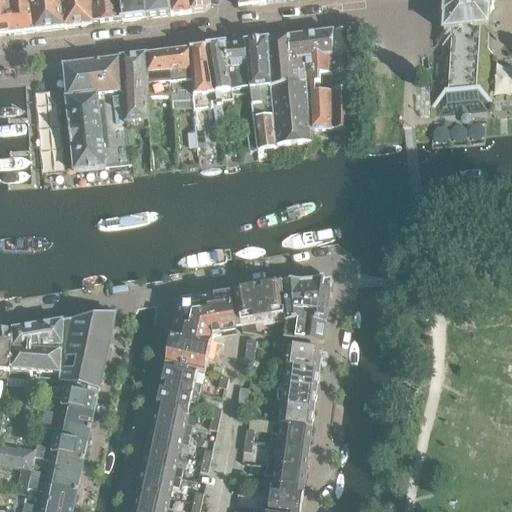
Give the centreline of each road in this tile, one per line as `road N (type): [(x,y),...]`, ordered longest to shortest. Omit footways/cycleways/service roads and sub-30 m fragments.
road 1 (residential): [(324,511),(348,292),(338,270),(329,265),(175,290)]
road 2 (residential): [(223,29),(411,5),(408,73)]
road 3 (residential): [(129,511),(175,290)]
road 4 (residential): [(0,62),(223,29)]
road 5 (residential): [(132,298),(87,511)]
road 6 (residential): [(0,323),(132,298)]
